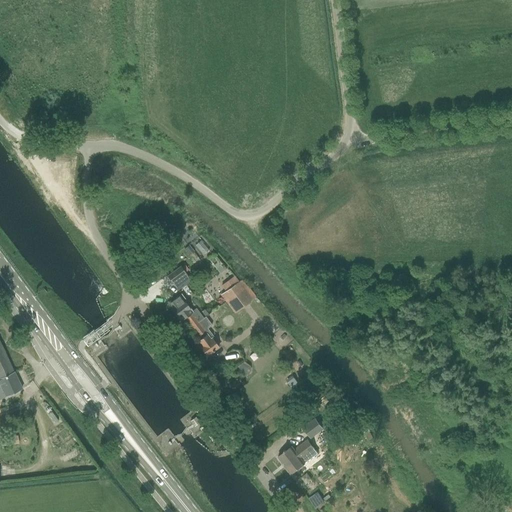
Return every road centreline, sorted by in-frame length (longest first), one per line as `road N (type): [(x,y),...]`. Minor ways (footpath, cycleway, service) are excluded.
road 1 (unclassified): [(87,147),(136,152),(232,210),(262,206),(352,143),(333,0)]
road 2 (unclassified): [(285,511),(103,255),(86,209),(87,147)]
road 3 (secondary): [(188,511),(0,268)]
